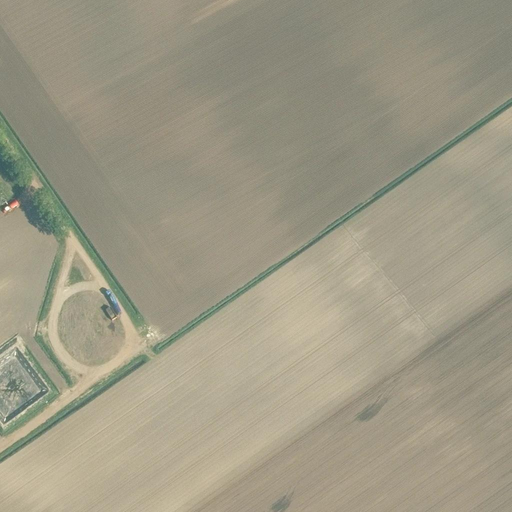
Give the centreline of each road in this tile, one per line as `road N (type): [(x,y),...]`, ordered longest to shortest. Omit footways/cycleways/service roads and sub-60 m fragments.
road 1 (unclassified): [(101,284),(131,343),(103,371),(75,367),(59,351),(58,296)]
road 2 (unclassified): [(0,136),(73,243)]
road 3 (track): [(103,371),(0,446)]
